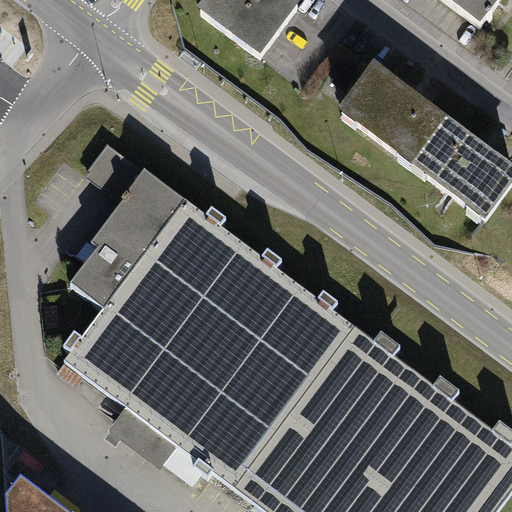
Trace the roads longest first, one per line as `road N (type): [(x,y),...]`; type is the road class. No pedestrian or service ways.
road 1 (tertiary): [(94,35),(511,350)]
road 2 (residential): [(351,0),(511,119)]
